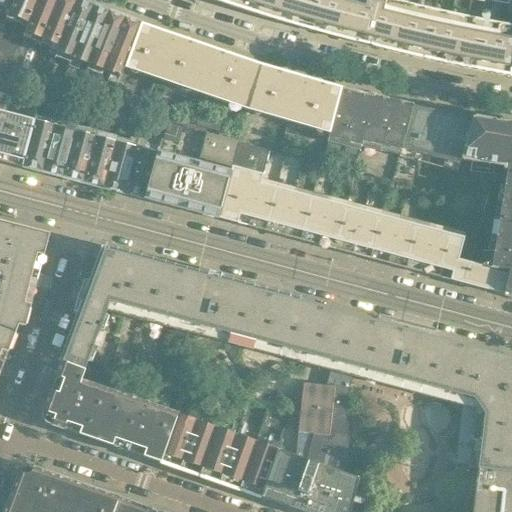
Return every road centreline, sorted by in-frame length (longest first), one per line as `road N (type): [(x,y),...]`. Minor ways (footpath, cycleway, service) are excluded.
road 1 (tertiary): [(85,215),(511,329)]
road 2 (residential): [(511,101),(314,59),(152,0)]
road 3 (residential): [(85,215),(11,438)]
road 4 (residential): [(216,511),(11,438)]
